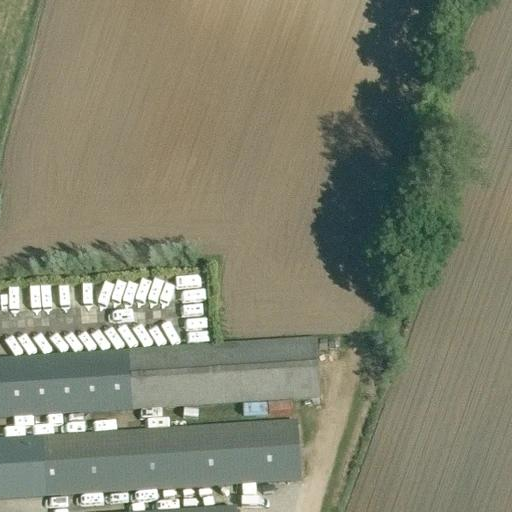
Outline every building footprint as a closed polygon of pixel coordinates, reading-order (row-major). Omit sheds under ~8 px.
[(109,285),(104,311),(116,313),(120,287),(109,285)] [(125,305),(149,315),(159,290),(146,285),(143,293),(132,289),(125,305)] [(51,314),(49,288),(39,289),(41,315),(51,314)] [(0,322),(11,325),(17,298),(0,294),(0,322)] [(0,358),(0,420),(321,400),(317,338),(0,358)] [(299,403),(263,404),(263,419),(300,418),(299,403)] [(0,437),(21,437),(20,420),(0,421),(0,437)] [(58,435),(74,434),(74,420),(58,420),(58,435)] [(0,440),(0,500),(302,482),(298,422),(0,440)]
